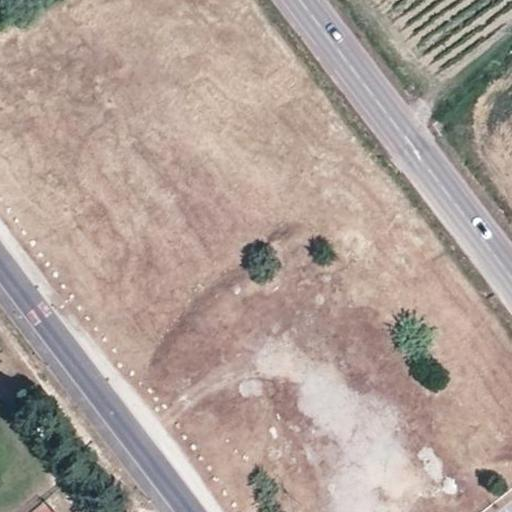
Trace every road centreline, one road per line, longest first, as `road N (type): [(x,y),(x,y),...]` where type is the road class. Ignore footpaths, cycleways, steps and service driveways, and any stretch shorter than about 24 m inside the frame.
road 1 (tertiary): [(511,279),(300,0)]
road 2 (residential): [(0,261),(191,511)]
